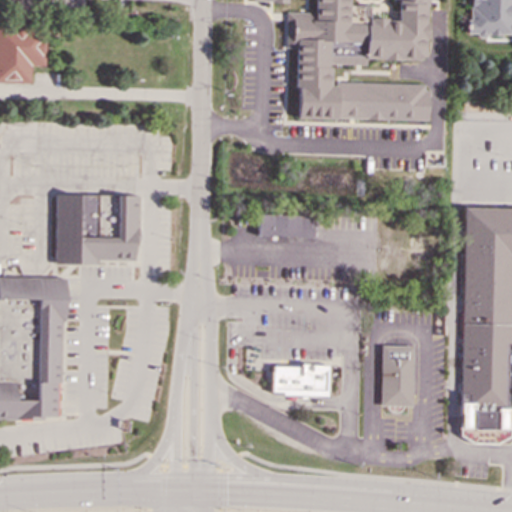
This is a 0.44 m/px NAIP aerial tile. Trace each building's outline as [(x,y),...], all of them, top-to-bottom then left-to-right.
[(251,0),(251,1),(270,2),(270,3),(287,3),(287,0),(313,0),(313,13),(285,13),(284,48),(295,48),(294,87),(297,87),(296,119),(335,120),(335,119),(426,121),(427,91),(423,91),(423,84),(334,82),(334,86),(330,86),(330,68),(327,68),(327,64),(365,65),(365,59),(420,60),(420,57),(424,57),(424,39),(427,39),(427,22),(425,22),(425,6),(428,6),(428,0),(251,0)] [(0,83),(28,84),(29,66),(43,66),(44,30),(0,28),(0,83)] [(54,194),(52,264),(96,265),(96,260),(131,261),(132,246),(135,246),(136,197),(54,194)] [(511,208),(461,208),(458,428),(509,429),(511,259),(511,208)] [(256,214),(255,236),(311,237),(311,227),(313,228),(313,218),(311,218),(311,215),(256,214)] [(0,277),(63,278),(62,321),(60,321),(59,383),(56,383),(55,417),(41,417),(41,420),(0,419),(0,277)] [(378,345),(411,346),(409,406),(377,406),(378,345)] [(268,391),(269,365),(297,366),(298,363),(326,364),(325,396),(278,394),(278,392),(268,391)]
